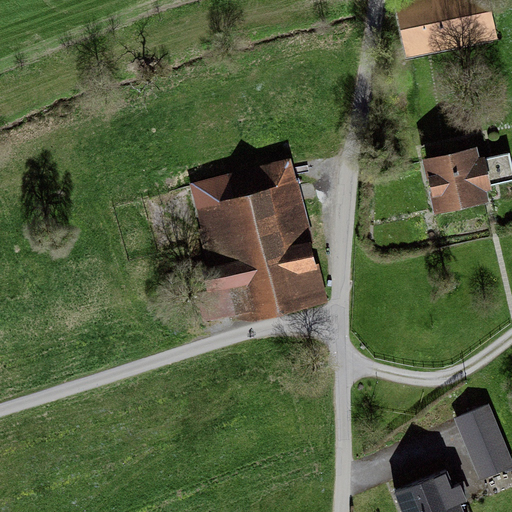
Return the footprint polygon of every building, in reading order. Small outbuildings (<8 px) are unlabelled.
[(415,52),(491,35),(483,0),(447,0),(405,9),(415,52)] [(470,146),(430,157),(445,211),(485,200),(470,146)] [(275,169),(185,192),(217,319),(308,296),(275,169)] [(481,486),(511,473),(511,461),(490,408),(454,422),(481,486)] [(387,492),(395,511),(461,511),(442,469),(387,492)]
